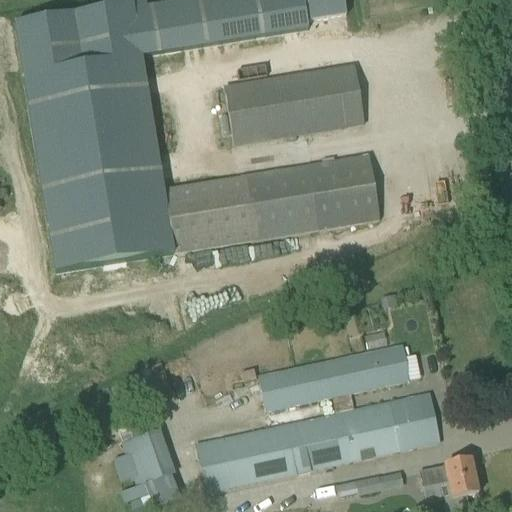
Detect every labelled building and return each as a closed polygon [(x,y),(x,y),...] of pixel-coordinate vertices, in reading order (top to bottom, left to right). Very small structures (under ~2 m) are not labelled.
[(54,277),(173,258),(378,224),(367,160),(163,194),(142,65),(308,37),(307,29),(347,22),(342,0),(236,0),(135,17),(133,7),(15,26),(54,277)] [(223,92),(233,150),(342,131),(362,128),(353,70),(333,73),(223,92)] [(272,291),(308,280),(303,265),(267,276),(272,291)] [(392,299),(379,302),(382,313),(395,310),(392,299)] [(348,397),(408,384),(401,350),(257,381),(265,415),(330,401),(334,417),(192,448),(204,499),(438,447),(427,398),(352,415),(348,397)] [(170,481),(175,479),(153,420),(127,429),(127,430),(116,434),(121,447),(119,448),(123,459),(112,463),(120,485),(131,481),(135,492),(136,492),(144,511),(176,500),(170,481)] [(446,486),(450,503),(477,497),(470,464),(443,470),(443,471),(417,476),(421,492),(446,486)] [(402,490),(399,475),(335,489),(337,501),(356,497),(357,499),(402,490)]
